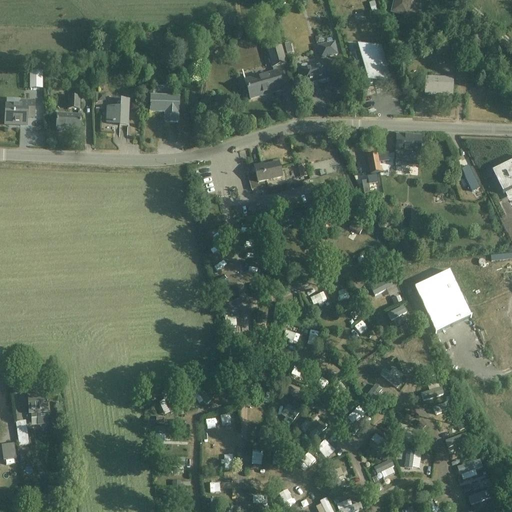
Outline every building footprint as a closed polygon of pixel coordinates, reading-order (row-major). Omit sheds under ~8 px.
[(394,0),(391,14),(407,18),(411,0),(394,0)] [(334,44),(318,48),(321,59),(337,56),(334,44)] [(379,47),(380,50),(363,54),(362,51),(354,53),(364,87),(372,85),(372,83),(391,83),(380,47),(379,47)] [(246,85),(247,91),(250,100),(282,91),(277,73),(275,68),(286,65),(281,48),(267,51),(272,68),(274,74),(268,75),(269,78),(246,85)] [(301,68),(301,70),(300,70),(303,85),(313,83),(319,82),(329,80),(325,65),(308,69),(307,67),(306,66),(302,67),(301,68)] [(42,74),(30,74),(30,90),(42,90),(42,74)] [(425,79),(425,85),(425,94),(452,95),(453,79),(425,79)] [(151,97),(151,104),(150,114),(165,114),(165,123),(178,124),(179,99),(151,97)] [(79,99),(68,99),(68,111),(78,111),(79,99)] [(6,106),(6,114),(5,124),(20,124),(20,126),(27,127),(27,117),(34,117),(35,104),(22,103),(22,107),(6,106)] [(129,106),(120,106),(120,109),(107,109),(106,124),(113,124),(113,125),(115,125),(115,124),(120,124),(119,127),(128,128),(129,106)] [(57,117),(57,120),(56,130),(80,131),(81,118),(57,117)] [(420,155),(420,149),(421,139),(396,137),(396,154),(400,154),(400,161),(417,162),(417,155),(420,155)] [(367,157),(369,167),(370,176),(376,174),(379,191),(383,190),(377,155),(367,157)] [(295,175),(303,174),(301,161),(294,161),(295,175)] [(255,174),(247,176),(252,192),(266,188),(264,183),(282,178),(278,164),(262,168),(262,167),(254,169),(255,174)] [(511,164),(493,174),(504,197),(511,192),(511,164)] [(333,184),(341,182),(337,165),(324,168),(326,177),(331,176),(333,184)] [(462,171),(472,193),(480,190),(469,167),(462,171)] [(362,182),(365,195),(370,194),(368,185),(377,184),(376,176),(367,177),(367,181),(362,182)] [(214,279),(225,273),(222,268),(211,274),(214,279)] [(435,335),(436,335),(471,318),(472,318),(450,272),(414,290),(435,335)] [(339,280),(330,281),(331,289),(327,289),(328,297),(340,296),(339,280)] [(377,287),(381,293),(392,287),(388,280),(377,287)] [(310,295),(313,305),(322,302),(319,292),(310,295)] [(385,315),(405,307),(401,297),(381,306),(385,315)] [(283,313),(295,311),(293,299),(280,302),(283,313)] [(235,313),(224,314),(226,335),(237,334),(235,313)] [(294,340),(298,331),(283,325),(279,334),(294,340)] [(314,337),(315,327),(306,327),(305,337),(314,337)] [(418,336),(411,338),(419,359),(426,356),(418,336)] [(385,367),(381,363),(376,369),(389,381),(398,371),(389,363),(385,367)] [(309,371),(303,379),(314,387),(321,380),(309,371)] [(373,379),(368,385),(374,391),(380,385),(373,379)] [(47,396),(28,397),(29,415),(31,414),(31,420),(37,419),(38,427),(48,426),(47,406),(48,406),(47,404),(47,396)] [(218,410),(221,429),(225,428),(224,421),(232,419),(230,408),(218,410)] [(16,424),(19,447),(29,446),(25,422),(16,424)] [(1,447),(3,462),(16,460),(14,445),(1,447)] [(307,466),(310,460),(305,458),(308,452),(296,448),(291,459),(307,466)] [(249,449),(249,461),(260,462),(260,450),(249,449)] [(405,450),(404,464),(418,465),(418,451),(405,450)] [(21,454),(22,464),(30,463),(29,453),(21,454)] [(165,470),(182,470),(183,455),(166,455),(165,470)] [(338,464),(328,466),(330,483),(338,482),(337,473),(339,472),(338,464)] [(281,491),(290,502),(301,492),(289,478),(282,485),(284,488),(281,491)] [(323,511),(331,511),(324,494),(316,497),(323,511)] [(430,506),(439,503),(435,495),(427,498),(430,506)] [(304,496),(298,499),(302,505),(308,501),(304,496)] [(345,496),(333,500),(337,511),(346,511),(350,511),(345,496)] [(413,511),(409,503),(400,507),(401,511),(413,511)]
